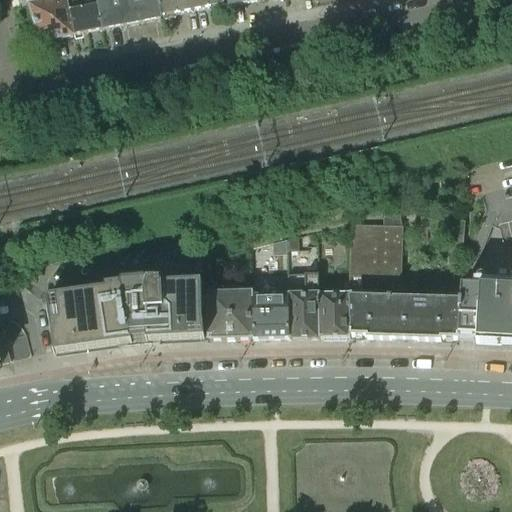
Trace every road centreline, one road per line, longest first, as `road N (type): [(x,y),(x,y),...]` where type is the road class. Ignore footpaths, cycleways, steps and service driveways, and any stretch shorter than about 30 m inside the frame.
road 1 (primary): [(511,398),(269,391),(129,396),(0,416)]
road 2 (residential): [(500,0),(10,87)]
